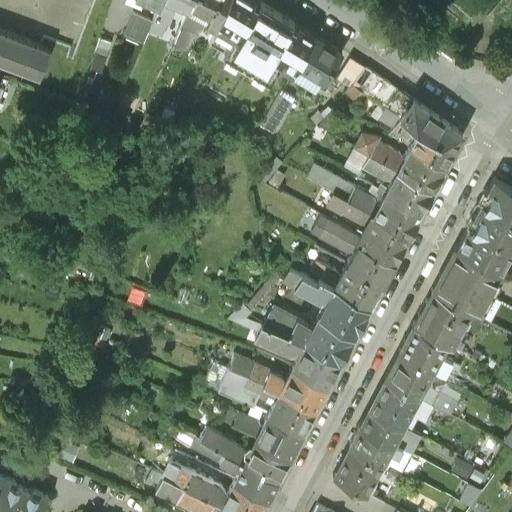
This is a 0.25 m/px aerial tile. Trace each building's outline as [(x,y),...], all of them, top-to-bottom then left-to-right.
[(224,0),(188,0),(187,4),(180,22),(198,31),(198,30),(208,35),(224,0)] [(294,18),(263,0),(224,0),(207,39),(268,76),(277,61),(292,70),(297,63),(315,34),(293,20),(294,18)] [(150,17),(130,9),(121,30),(142,39),(150,17)] [(0,28),(0,60),(36,74),(46,46),(0,28)] [(341,50),(315,34),(297,63),(323,79),(341,50)] [(99,35),(87,70),(97,73),(108,38),(99,35)] [(348,53),(334,76),(349,84),(365,63),(348,53)] [(412,97),(370,67),(358,85),(400,115),(412,97)] [(282,88),(260,124),(272,131),(293,95),(282,88)] [(457,128),(412,97),(400,115),(452,146),(458,134),(457,128)] [(135,128),(144,107),(133,102),(125,124),(135,128)] [(452,146),(400,115),(389,131),(409,142),(444,161),(452,146)] [(359,126),(352,146),(362,149),(357,163),(362,165),(374,131),(359,126)] [(444,161),(409,142),(397,165),(432,184),(444,161)] [(432,184),(397,165),(384,188),(419,207),(432,184)] [(511,184),(494,174),(488,184),(487,183),(478,199),(479,199),(474,207),(465,223),(467,224),(456,244),(501,268),(503,269),(504,267),(511,251),(511,184)] [(358,185),(354,183),(347,196),(358,202),(365,191),(358,187),(358,185)] [(419,207),(384,188),(377,201),(374,195),(365,191),(358,202),(407,229),(419,207)] [(358,202),(347,196),(340,208),(359,218),(368,217),(362,228),(359,232),(395,252),(407,229),(358,202)] [(359,232),(354,229),(354,228),(320,210),(311,227),(351,249),(346,259),(381,278),(395,252),(359,232)] [(456,244),(455,243),(432,286),(471,307),(478,310),(501,268),(456,244)] [(326,262),(316,256),(310,268),(318,273),(320,274),(326,262)] [(381,278),(346,259),(339,270),(335,267),(326,262),(320,274),(368,300),(381,278)] [(289,263),(282,276),(294,283),(301,269),(289,263)] [(320,274),(318,273),(316,277),(301,269),(294,283),(319,297),(321,296),(322,295),(326,297),(310,326),(306,323),(307,321),(295,314),(286,330),(304,338),(338,356),(368,300),(320,274)] [(471,307),(433,286),(414,322),(446,339),(452,342),(471,307)] [(295,314),(272,301),(261,320),(286,330),(295,314)] [(260,320),(245,313),(242,320),(257,327),(260,320)] [(304,338),(286,330),(261,320),(260,319),(260,320),(257,327),(254,333),(289,349),(299,348),(292,362),(325,380),(338,356),(304,338)] [(414,322),(412,321),(398,347),(432,365),(441,350),(446,339),(414,322)] [(432,365),(398,347),(384,374),(417,392),(430,399),(438,383),(429,378),(425,379),(430,369),(432,365)] [(253,358),(233,349),(227,362),(247,370),(253,358)] [(458,359),(441,350),(432,365),(432,366),(438,368),(450,375),(458,359)] [(325,380),(292,362),(284,375),(280,371),(253,358),(247,370),(261,377),(279,385),(313,403),(325,380)] [(279,385),(261,377),(247,370),(227,362),(217,385),(253,400),(257,390),(266,394),(265,396),(271,399),(267,408),(301,425),(313,403),(279,385)] [(417,392),(384,374),(369,403),(401,421),(417,392)] [(458,389),(446,382),(436,402),(448,408),(458,389)] [(66,396),(57,416),(74,424),(78,414),(76,412),(80,403),(66,396)] [(401,421),(369,403),(359,421),(392,439),(401,421)] [(267,408),(260,404),(258,409),(265,412),(267,408)] [(301,425),(267,408),(265,412),(260,421),(257,416),(237,406),(231,418),(256,429),(256,430),(290,447),(301,425)] [(392,439),(359,421),(350,439),(383,456),(392,439)] [(209,423),(204,434),(212,438),(217,428),(209,423)] [(256,430),(256,429),(246,447),(241,440),(217,428),(212,438),(224,445),(276,473),(290,447),(256,430)] [(204,434),(200,433),(197,438),(201,440),(198,444),(206,448),(206,449),(218,455),(224,445),(204,434)] [(77,442),(57,434),(51,450),(71,458),(77,442)] [(383,456),(350,439),(333,471),(366,488),(383,456)] [(276,473),(224,445),(218,455),(228,460),(239,461),(232,473),(266,491),(276,473)] [(471,461),(456,453),(450,466),(465,474),(471,461)] [(189,463),(168,454),(162,469),(182,478),(189,463)] [(255,511),(266,491),(232,473),(225,487),(219,477),(189,463),(182,478),(220,496),(254,511),(255,511)] [(153,465),(147,478),(156,482),(162,469),(153,465)] [(182,478),(162,469),(156,482),(176,492),(182,478)] [(15,479),(3,474),(0,481),(0,511),(11,511),(23,484),(15,481),(15,479)] [(254,511),(220,496),(182,478),(176,492),(205,505),(215,506),(212,511),(254,511)] [(31,488),(23,484),(11,511),(35,511),(37,509),(40,510),(47,493),(32,486),(31,488)] [(340,511),(318,500),(311,511),(340,511)]
